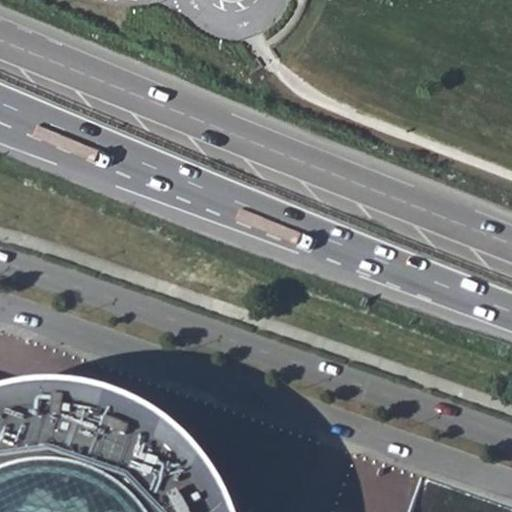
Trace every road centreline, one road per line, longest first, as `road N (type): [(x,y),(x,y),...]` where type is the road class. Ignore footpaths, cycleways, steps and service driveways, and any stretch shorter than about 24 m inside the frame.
road 1 (trunk): [(511,244),(0,39)]
road 2 (unclassified): [(511,437),(0,260)]
road 3 (unclassified): [(0,311),(511,482)]
road 4 (trunk): [(50,123),(511,311)]
